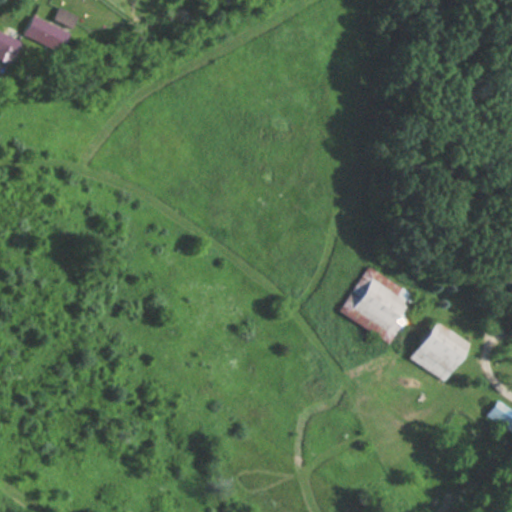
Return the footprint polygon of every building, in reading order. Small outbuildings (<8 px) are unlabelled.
[(66,28),(72,17),(56,8),(50,19),(66,28)] [(58,51),(66,32),(29,15),(21,34),(58,51)] [(0,62),(7,65),(17,39),(0,32),(0,62)] [(387,344),(415,297),(363,266),(335,312),(387,344)] [(467,344),(431,321),(406,359),(442,382),(467,344)] [(486,411),(509,435),(511,432),(511,415),(497,400),(486,411)]
